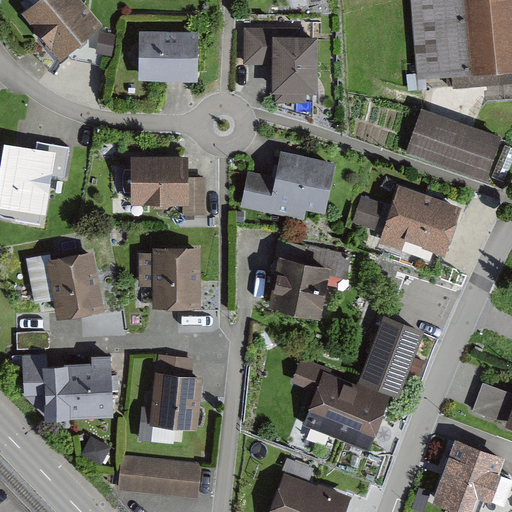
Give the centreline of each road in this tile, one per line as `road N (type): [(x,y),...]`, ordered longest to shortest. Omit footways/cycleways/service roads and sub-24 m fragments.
road 1 (unclassified): [(390,511),(451,351),(511,228)]
road 2 (residential): [(0,66),(80,116),(198,125)]
road 3 (residential): [(198,125),(216,148),(243,137),(244,114),(215,102)]
